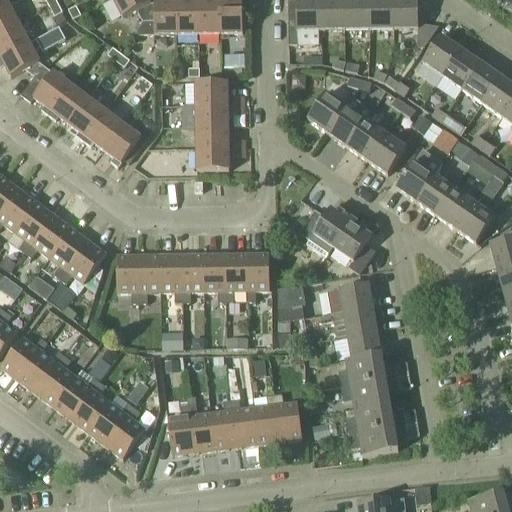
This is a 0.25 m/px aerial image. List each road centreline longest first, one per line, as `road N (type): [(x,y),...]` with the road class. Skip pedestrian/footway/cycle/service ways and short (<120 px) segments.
road 1 (residential): [(0,124),(132,223),(247,228),(266,201),(266,161)]
road 2 (residential): [(511,467),(473,307),(445,267),(401,236)]
road 3 (residential): [(439,481),(401,236)]
road 4 (residential): [(266,161),(265,0)]
road 5 (residential): [(401,236),(285,161),(266,161)]
road 6 (residential): [(106,511),(76,467),(0,415)]
road 7 (residential): [(298,498),(439,481)]
